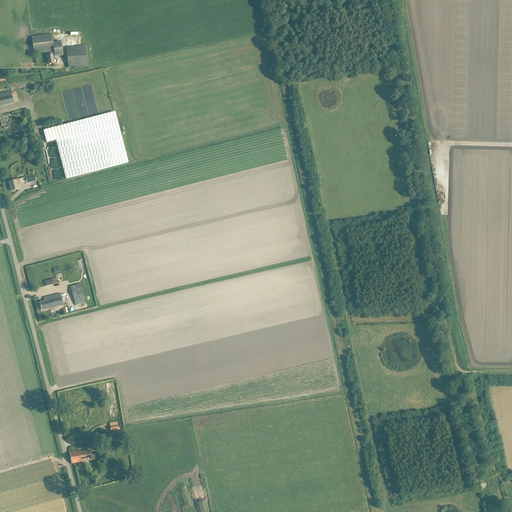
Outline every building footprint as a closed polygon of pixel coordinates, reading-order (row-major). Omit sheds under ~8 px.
[(61,33),(58,17),(45,19),(47,32),(52,31),(53,34),(61,33)] [(63,55),(61,41),(53,43),(51,34),(31,37),(34,54),(50,51),(51,55),(47,56),(48,64),(54,63),(53,60),(55,59),(55,57),(63,55)] [(66,47),(68,68),(87,66),(85,46),(66,47)] [(0,106),(18,103),(17,95),(11,96),(11,92),(0,94),(0,106)] [(53,128),(43,131),(46,143),(56,140),(66,179),(128,163),(115,112),(53,128)] [(2,114),(0,114),(0,127),(1,127),(2,127),(3,126),(3,128),(4,129),(8,128),(8,127),(7,122),(6,121),(4,122),(2,114)] [(35,175),(9,182),(10,187),(10,188),(10,190),(11,190),(11,191),(18,190),(17,185),(26,182),(27,184),(36,181),(35,175)] [(76,306),(85,303),(80,284),(71,287),(76,306)] [(45,301),(40,303),(42,311),(63,305),(61,298),(60,294),(44,298),(45,301)] [(106,383),(108,399),(117,398),(115,382),(106,383)] [(113,433),(121,432),(119,422),(111,424),(113,433)] [(74,451),(69,452),(71,464),(82,462),(92,460),(95,460),(94,455),(93,455),(91,455),(90,452),(90,450),(80,452),(80,450),(74,451)]
